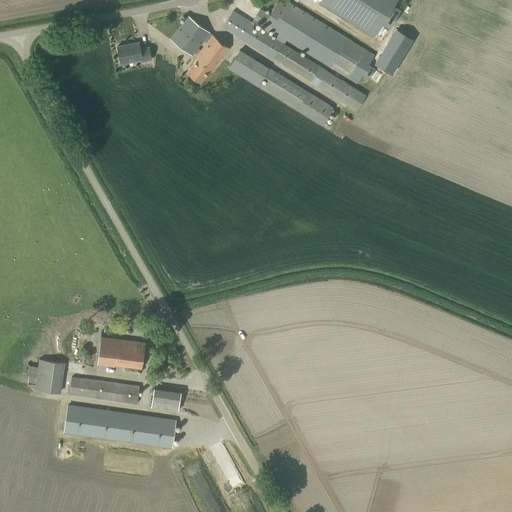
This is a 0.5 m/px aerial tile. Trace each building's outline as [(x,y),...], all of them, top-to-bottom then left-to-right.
[(320,0),(319,2),(374,37),(382,23),(389,27),(401,8),(394,4),(396,0),(320,0)] [(368,64),(374,55),(288,1),(285,6),(277,2),(269,14),(260,9),(252,22),(233,10),(222,27),(356,110),(366,95),(346,83),(346,82),(342,79),(341,80),(320,66),(284,44),(286,40),(356,84),(362,74),(369,78),(375,68),(368,64)] [(192,56),(210,32),(187,15),(169,39),(192,56)] [(211,72),(229,48),(212,35),(194,59),(195,60),(187,71),(200,82),(209,71),(211,72)] [(139,48),(138,42),(117,46),(120,64),(141,60),(142,62),(151,60),(148,47),(139,48)] [(229,66),(237,71),(249,55),(240,49),(229,66)] [(268,68),(262,77),(266,80),(263,85),(298,108),(296,110),(296,111),(322,126),(334,108),(268,68)] [(79,348),(93,351),(97,325),(83,323),(79,348)] [(141,368),(145,342),(101,337),(97,364),(113,366),(113,365),(141,368)] [(60,393),(65,362),(39,358),(37,367),(28,365),(27,375),(36,377),(34,389),(60,393)] [(136,404),(138,385),(71,376),(69,394),(136,404)] [(181,410),(183,395),(166,393),(167,386),(157,385),(154,406),(181,410)] [(176,420),(67,404),(63,433),(172,448),(176,420)]
